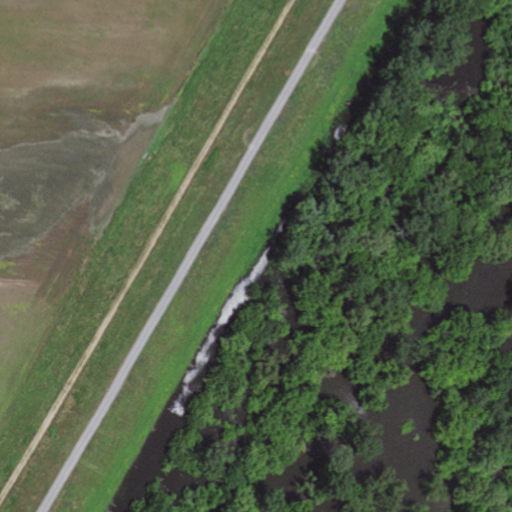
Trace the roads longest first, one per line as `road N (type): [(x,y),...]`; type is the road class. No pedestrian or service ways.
road 1 (track): [(41,511),(340,0)]
road 2 (residential): [(296,0),(0,505)]
